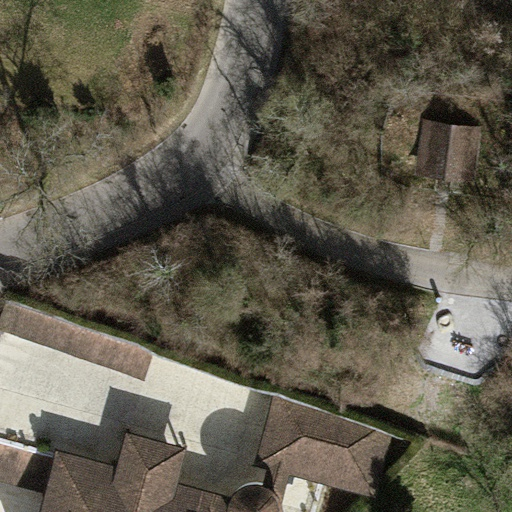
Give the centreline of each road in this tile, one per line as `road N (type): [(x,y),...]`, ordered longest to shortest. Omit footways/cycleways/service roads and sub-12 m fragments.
road 1 (tertiary): [(254,0),(223,119),(190,166),(130,205),(0,258)]
road 2 (track): [(190,166),(388,263),(511,287)]
